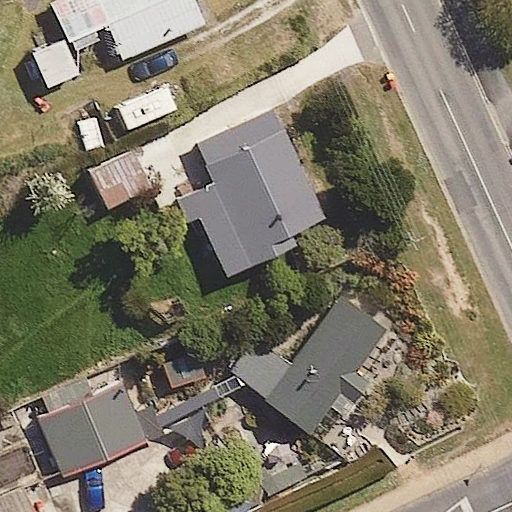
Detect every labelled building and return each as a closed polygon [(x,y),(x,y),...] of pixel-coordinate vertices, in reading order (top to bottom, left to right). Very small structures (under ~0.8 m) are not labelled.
[(193,21),(184,0),(51,0),(46,2),(66,49),(89,39),(84,27),(97,21),(113,56),(193,21)] [(70,71),(57,39),(26,52),(39,84),(70,71)] [(191,218),(216,271),(288,237),(284,228),(314,215),(263,108),(189,143),(207,181),(169,199),(180,223),(191,218)] [(148,185),(133,149),(84,169),(99,205),(148,185)] [(382,332),(337,296),(283,364),(248,336),(222,368),(301,431),(322,405),(336,417),(365,380),(351,369),(382,332)] [(184,341),(152,355),(165,384),(197,369),(184,341)] [(141,440),(120,385),(34,418),(55,473),(141,440)] [(0,455),(0,492),(18,485),(35,479),(23,447),(2,455),(0,455)] [(198,511),(237,511),(254,503),(243,481),(195,506),(198,511)] [(28,511),(18,485),(0,492),(0,511),(28,511)]
